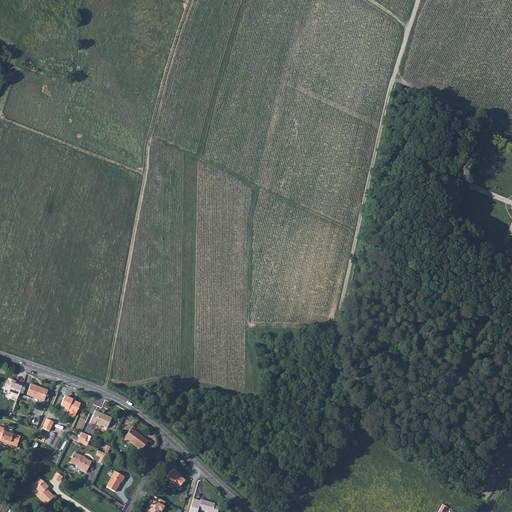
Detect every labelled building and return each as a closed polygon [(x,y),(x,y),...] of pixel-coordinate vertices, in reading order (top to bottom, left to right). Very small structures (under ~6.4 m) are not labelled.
[(486,128),(483,136),(486,137),(489,136),(492,134),(493,131),(486,128)] [(23,384),(17,382),(16,385),(14,384),(15,381),(9,379),(5,389),(9,391),(8,392),(13,394),(12,398),(18,400),(23,384)] [(33,385),(29,396),(44,401),(46,396),(49,397),(50,392),(43,390),(43,388),(33,385)] [(73,398),(65,394),(61,404),(68,407),(66,412),(74,416),(81,402),(72,399),(73,398)] [(95,411),(91,420),(90,423),(95,425),(96,422),(108,427),(112,417),(95,411)] [(46,418),(42,427),(49,430),(53,421),(46,418)] [(0,426),(0,440),(9,444),(10,443),(17,446),(21,436),(13,433),(13,434),(4,430),(4,428),(0,426)] [(131,428),(124,436),(141,449),(148,440),(131,428)] [(82,431),(78,441),(88,445),(89,442),(86,440),(89,434),(82,431)] [(51,443),(55,434),(51,432),(47,441),(51,443)] [(107,453),(98,449),(96,454),(100,456),(98,461),(103,463),(108,453),(107,453)] [(74,453),(70,463),(78,467),(78,468),(82,470),(82,471),(87,473),(92,462),(83,458),(74,453)] [(173,468),(165,476),(178,488),(185,481),(173,468)] [(56,473),(53,478),(59,483),(63,477),(56,473)] [(113,473),(105,489),(114,493),(120,483),(121,484),(123,478),(113,473)] [(45,505),(54,498),(46,490),(48,488),(40,478),(32,485),(40,494),(38,497),(45,505)] [(154,497),(146,511),(158,511),(159,511),(161,511),(165,502),(154,497)] [(195,498),(190,511),(198,511),(200,507),(215,511),(218,511),(220,505),(216,504),(216,502),(202,498),(202,500),(195,498)]
